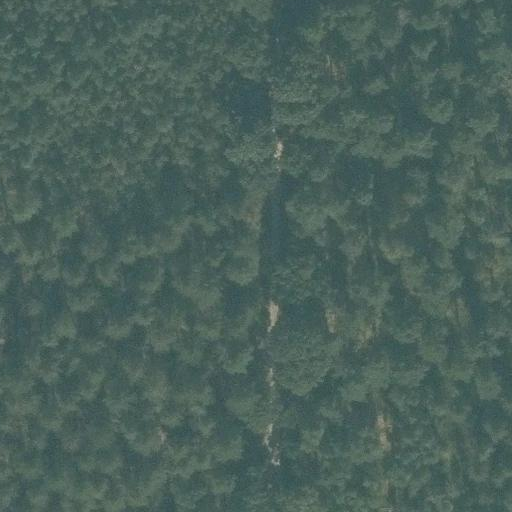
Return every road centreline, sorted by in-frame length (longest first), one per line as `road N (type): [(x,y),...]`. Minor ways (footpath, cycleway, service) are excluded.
road 1 (track): [(280,0),(276,430)]
road 2 (track): [(276,430),(335,415),(511,275)]
road 3 (track): [(276,430),(0,503)]
